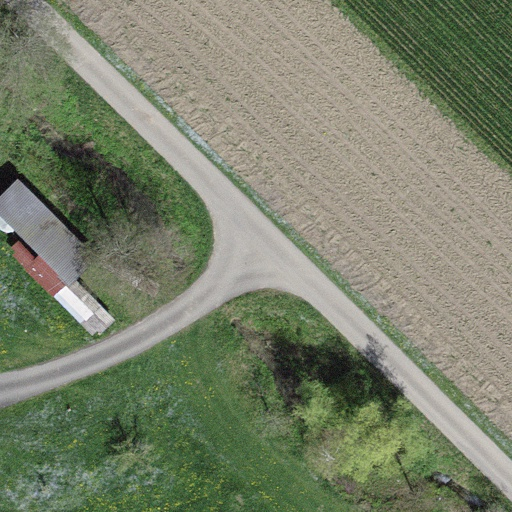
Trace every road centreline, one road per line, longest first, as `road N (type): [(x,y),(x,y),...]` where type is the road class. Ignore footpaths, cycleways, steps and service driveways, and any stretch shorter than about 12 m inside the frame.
road 1 (unclassified): [(511,493),(250,243),(16,0)]
road 2 (track): [(0,391),(83,364),(183,307),(250,243)]
